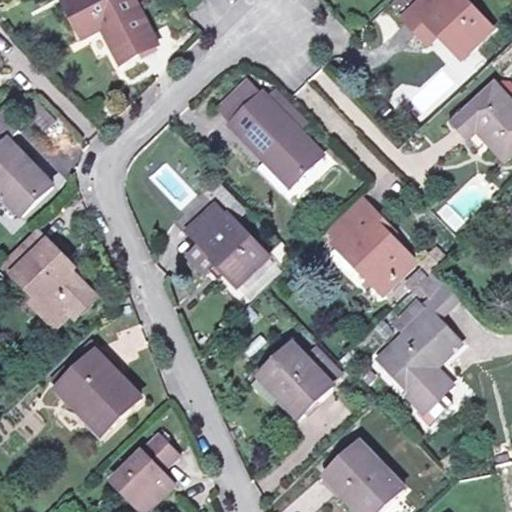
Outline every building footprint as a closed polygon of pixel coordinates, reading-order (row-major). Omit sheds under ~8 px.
[(68,0),(66,1),(82,37),(104,27),(120,62),(155,46),(133,0),(68,0)] [(423,0),(403,21),(418,36),(429,25),(464,58),(495,28),(467,0),(423,0)] [(511,164),(511,162),(511,103),(497,89),(467,121),(492,145),(511,164)] [(268,168),(273,164),(297,189),(327,161),(267,98),(233,131),(268,168)] [(492,145),(467,121),(458,130),(484,154),(492,145)] [(0,154),(0,199),(22,222),(54,191),(10,145),(0,154)] [(181,150),(167,160),(184,184),(199,174),(181,150)] [(268,168),(261,175),(286,201),(297,189),(273,164),(268,168)] [(332,234),(341,243),(368,216),(359,207),(332,234)] [(226,270),(223,273),(243,295),(274,265),(232,220),(229,222),(218,211),(192,235),(226,270)] [(383,225),(371,214),(368,216),(341,243),(338,246),(342,250),(362,270),(360,273),(361,273),(385,297),(416,266),(379,229),(383,225)] [(30,297),(37,290),(47,300),(34,312),(56,335),(76,316),(81,321),(96,307),(58,269),(65,261),(40,234),(4,269),(30,297)] [(195,245),(184,254),(201,273),(212,264),(195,245)] [(362,270),(342,250),(334,258),(334,262),(353,281),(361,273),(360,273),(362,270)] [(426,267),(435,277),(448,265),(439,255),(426,267)] [(450,295),(428,315),(442,329),(463,309),(450,295)] [(439,376),(464,353),(442,329),(428,315),(406,337),(413,345),(386,370),(413,398),(411,401),(426,416),(445,399),(445,383),(439,376)] [(304,428),(337,396),(333,393),(342,384),(318,360),(310,368),(296,354),(263,385),(304,428)] [(87,422),(92,418),(108,435),(143,401),(101,356),(61,394),(87,422)] [(453,391),(445,383),(445,399),(453,391)] [(117,486),(140,509),(154,496),(161,504),(177,490),(157,469),(164,463),(168,469),(180,458),(164,441),(117,486)] [(353,511),(394,511),(406,501),(362,454),(329,486),(353,511)] [(154,496),(140,509),(142,511),(153,511),(161,504),(154,496)]
